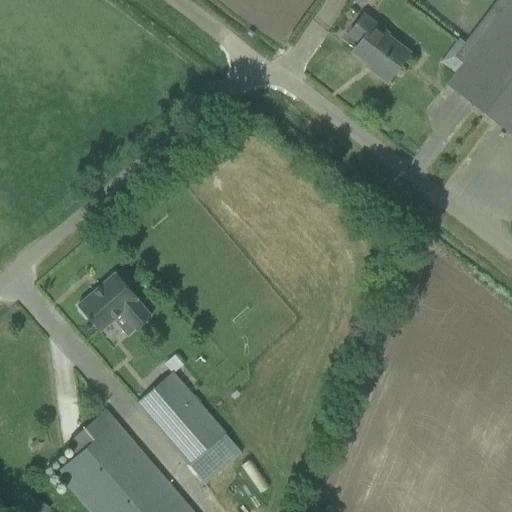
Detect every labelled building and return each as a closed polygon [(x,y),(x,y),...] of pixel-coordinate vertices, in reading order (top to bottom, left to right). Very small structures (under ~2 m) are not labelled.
[(463,63),(446,85),(511,135),(511,0),(492,0),(463,38),(466,41),(454,57),(463,63)] [(374,73),(387,82),(409,53),(386,36),(387,34),(363,15),(348,34),(360,43),(352,53),(376,71),(374,73)] [(115,273),(77,306),(79,308),(78,311),(85,319),(89,319),(100,332),(124,311),(138,328),(151,317),(137,300),(138,299),(115,273)] [(172,374),(136,405),(188,466),(205,485),(241,453),(225,434),(173,374),(183,365),(174,355),(163,364),(172,374)] [(57,473),(90,511),(191,511),(105,411),(68,443),(78,455),(57,473)] [(34,497),(24,510),(26,511),(47,511),(50,508),(42,502),(34,497)]
